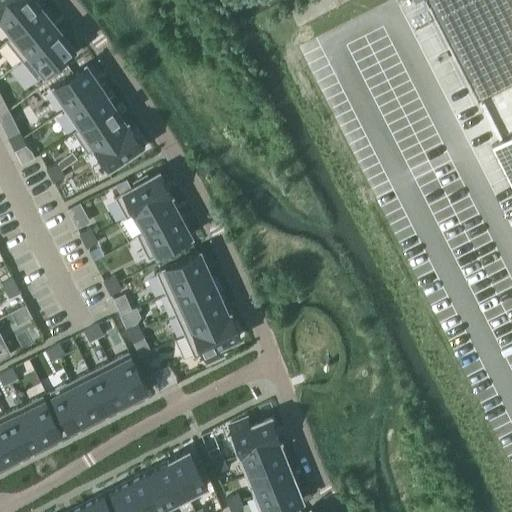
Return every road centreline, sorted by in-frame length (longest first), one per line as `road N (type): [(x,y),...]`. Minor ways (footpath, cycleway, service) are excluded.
road 1 (residential): [(271,360),(171,149),(63,0)]
road 2 (residential): [(0,509),(271,360)]
road 3 (residential): [(339,511),(323,493),(271,360)]
